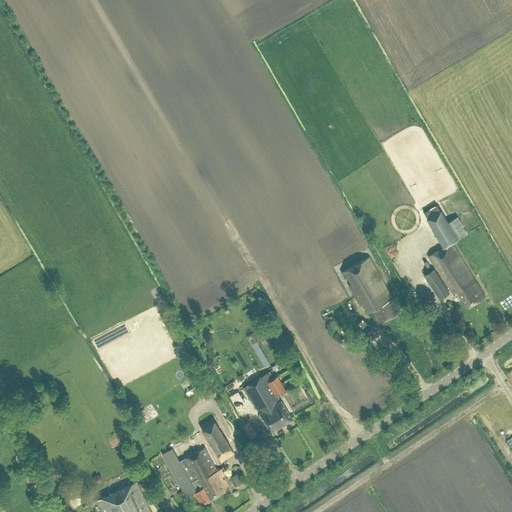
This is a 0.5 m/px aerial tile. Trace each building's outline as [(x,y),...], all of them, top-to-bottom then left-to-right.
[(436,250),(428,255),(453,293),(457,291),(467,307),(485,296),(451,242),(466,233),(457,216),(447,222),(437,204),(424,211),(444,246),(436,250)] [(391,297),(369,256),(341,271),(345,278),(347,277),(350,283),(349,284),(360,305),(363,303),(367,311),(372,308),(379,321),(400,311),(393,296),(391,297)] [(439,298),(449,291),(433,268),(423,274),(439,298)] [(273,376),(269,370),(243,387),(256,408),(258,407),(260,411),(259,412),(271,431),(292,418),(280,399),(277,395),(285,390),(276,375),(273,376)] [(221,460),(233,453),(207,411),(195,418),(221,460)] [(249,437),(256,432),(248,420),(241,424),(249,437)] [(235,485),(242,481),(238,474),(231,478),(229,475),(226,477),(221,468),(218,470),(217,468),(216,468),(205,447),(179,461),(172,447),(162,453),(186,496),(194,491),(201,504),(231,487),(229,484),(233,482),(235,485)] [(150,511),(136,480),(97,499),(103,511),(150,511)] [(59,486),(65,496),(73,492),(67,481),(59,486)]
